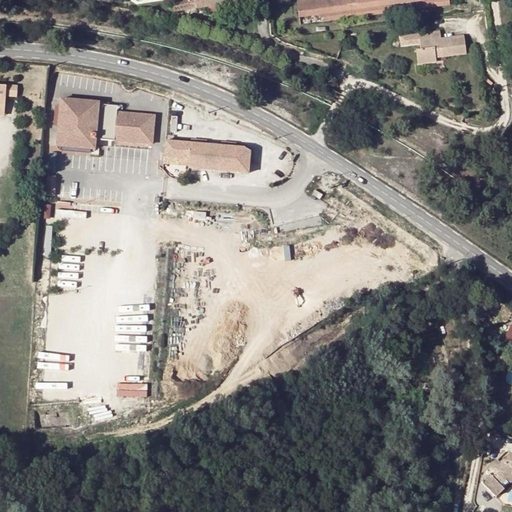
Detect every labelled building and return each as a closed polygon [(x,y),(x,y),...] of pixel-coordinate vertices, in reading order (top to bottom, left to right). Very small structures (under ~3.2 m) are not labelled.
[(175,12),(213,6),(211,0),(186,0),(173,2),(175,12)] [(449,0),(308,0),(297,1),(300,24),(450,4),(449,0)] [(441,32),(430,34),(431,40),(420,41),(421,50),(418,50),(420,63),(437,62),(436,53),(443,52),(443,57),(466,54),(464,37),(441,39),(441,32)] [(0,105),(5,106),(6,96),(16,96),(16,86),(0,85),(0,105)] [(99,103),(61,100),(57,148),(91,150),(92,139),(153,144),(155,116),(117,114),(117,106),(99,105),(99,103)] [(166,141),(165,156),(191,157),(190,167),(249,172),(251,150),(245,146),(166,141)] [(511,345),(511,324),(503,342),(511,345)] [(489,476),(482,483),(495,497),(503,490),(499,486),(511,473),(511,455),(509,456),(497,468),(493,466),(486,473),(489,476)] [(511,473),(499,486),(503,490),(511,481),(511,473)]
